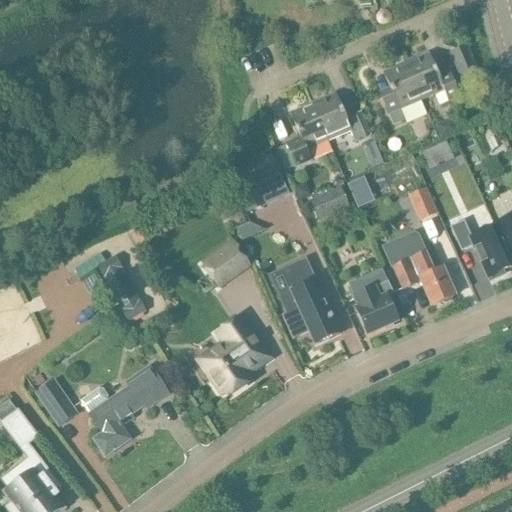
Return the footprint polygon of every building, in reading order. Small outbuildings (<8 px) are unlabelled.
[(242,46),(228,52),(232,60),(246,54),(242,46)] [(481,82),(466,48),(450,55),(466,90),(481,82)] [(439,107),(448,103),(459,98),(449,75),(439,79),(428,55),(406,65),(421,102),(435,96),(439,107)] [(383,103),(391,121),(393,126),(404,122),(400,111),(421,102),(406,65),(384,75),(394,99),(383,103)] [(335,96),(312,106),(328,142),(350,132),(355,143),(366,138),(356,115),(345,120),(335,96)] [(328,142),(312,106),(290,115),(300,139),(286,145),(296,168),(311,162),(306,151),(328,142)] [(365,148),(371,167),(379,165),(373,145),(365,148)] [(251,178),(236,184),(249,214),(264,207),(255,187),(251,178)] [(306,184),(293,189),(299,202),(311,197),(306,184)] [(426,189),(408,197),(419,223),(437,215),(426,189)] [(511,201),(511,219),(495,227),(511,264),(511,199),(511,200),(511,201)] [(330,231),(319,204),(303,211),(314,237),(330,231)] [(464,222),(451,228),(461,252),(472,248),(487,281),(488,281),(489,284),(506,276),(505,274),(511,270),(511,264),(495,227),(471,238),(464,222)] [(136,230),(134,241),(144,242),(144,239),(146,239),(147,231),(136,230)] [(234,245),(203,266),(219,290),(250,268),(234,245)] [(421,283),(432,308),(442,303),(444,306),(451,302),(451,299),(455,297),(443,269),(433,274),(425,255),(424,255),(421,248),(417,247),(409,250),(407,254),(411,261),(393,269),(402,291),(421,283)] [(100,255),(74,271),(80,280),(98,269),(97,267),(105,263),(100,255)] [(98,269),(128,324),(145,314),(115,258),(105,263),(97,267),(98,269)] [(351,299),(359,318),(367,336),(397,323),(386,298),(393,295),(388,283),(351,299)] [(330,301),(310,311),(329,355),(350,346),(349,344),(336,314),(330,301)] [(226,394),(228,398),(249,383),(245,377),(270,360),(242,319),(217,335),(224,345),(205,357),(218,377),(212,381),(222,397),(226,394)] [(134,337),(132,343),(136,347),(141,348),(146,345),(147,340),(144,335),(138,334),(134,337)] [(98,390),(80,402),(90,416),(89,416),(102,435),(93,441),(105,459),(130,442),(121,429),(123,427),(122,426),(133,420),(131,417),(144,407),(146,411),(168,396),(149,368),(126,384),(128,389),(108,403),(107,396),(104,391),(98,390)] [(35,396),(58,430),(78,417),(55,383),(35,396)] [(3,426),(22,451),(38,439),(18,414),(3,426)] [(61,511),(52,500),(57,497),(47,483),(52,479),(35,456),(24,464),(30,473),(6,492),(14,503),(6,509),(8,511),(61,511)]
